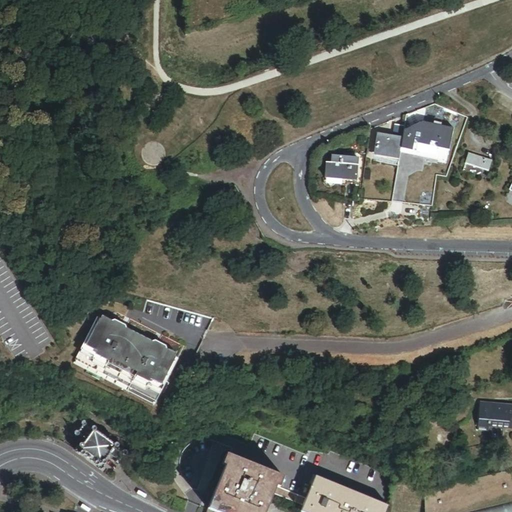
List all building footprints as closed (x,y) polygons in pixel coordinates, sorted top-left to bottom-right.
[(450,152),(455,129),(423,123),(423,125),(421,125),(407,130),(403,150),(418,153),(419,145),(450,152)] [(406,126),(396,124),(395,136),(404,137),(406,126)] [(400,157),(404,137),(395,136),(380,134),(377,150),(376,153),(400,157)] [(511,143),(505,140),(501,151),(511,155),(511,153),(511,152),(511,143)] [(373,157),(399,162),(400,157),(376,153),(377,150),(374,149),(373,157)] [(468,154),(465,165),(482,171),(488,172),(492,161),(468,154)] [(354,156),(344,155),(333,155),(332,161),(327,161),(326,179),(346,180),(356,180),(357,156),(354,156)] [(482,171),(465,165),(462,172),(480,177),(482,171)] [(178,359),(98,317),(74,363),(154,405),(178,359)] [(511,426),(511,406),(479,404),(477,431),(488,432),(488,425),(511,426)] [(76,449),(75,452),(76,452),(99,469),(101,470),(103,469),(104,468),(105,466),(105,465),(104,463),(109,457),(118,464),(124,455),(125,456),(126,456),(127,455),(128,454),(128,453),(128,452),(127,450),(125,450),(124,450),(123,451),(116,447),(117,446),(95,429),(94,430),(87,425),(88,423),(87,422),(86,421),(83,422),(82,423),(82,425),(83,426),(78,434),(86,440),(81,447),(80,446),(78,446),(77,447),(76,448),(76,449)] [(317,476),(389,507),(393,479),(330,452),(328,457),(310,451),(309,452),(308,456),(282,446),(256,435),(255,439),(251,446),(238,441),(232,456),(227,467),(208,511),(267,511),(275,496),(305,508),(317,476)] [(227,467),(232,456),(228,455),(224,465),(227,467)] [(511,511),(511,469),(426,491),(425,511),(511,511)] [(317,476),(305,508),(304,511),(306,511),(388,511),(389,507),(317,476)] [(177,499),(174,509),(181,511),(182,511),(187,503),(177,499)]
